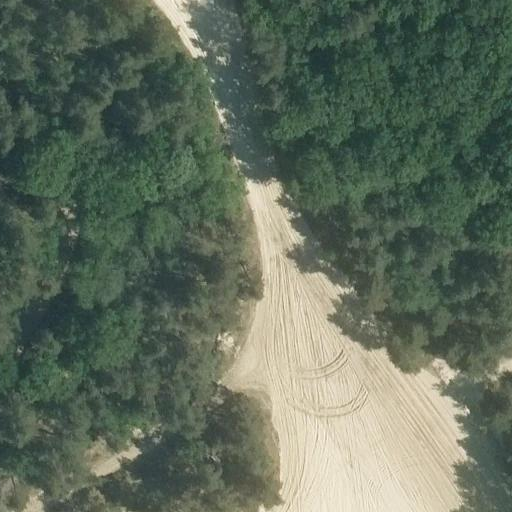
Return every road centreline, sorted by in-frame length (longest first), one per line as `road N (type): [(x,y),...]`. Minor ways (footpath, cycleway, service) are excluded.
road 1 (track): [(476,511),(279,223),(200,0)]
road 2 (track): [(28,511),(179,426),(338,315)]
road 3 (track): [(0,177),(56,189),(69,230),(60,266),(0,377)]
road 4 (track): [(305,511),(420,431)]
